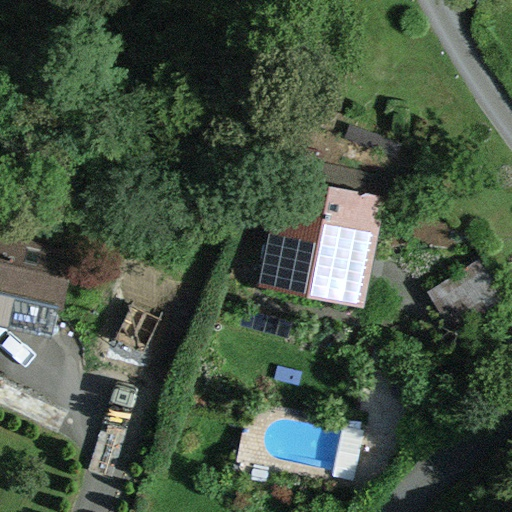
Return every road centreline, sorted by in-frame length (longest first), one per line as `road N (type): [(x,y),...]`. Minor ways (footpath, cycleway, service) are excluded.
road 1 (residential): [(511,412),(427,465),(381,511)]
road 2 (residential): [(423,0),(511,134)]
